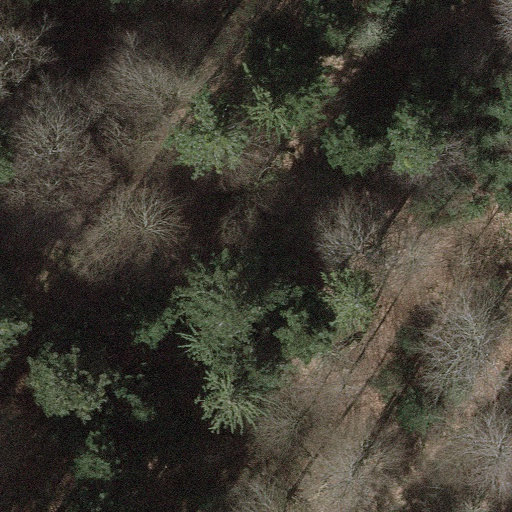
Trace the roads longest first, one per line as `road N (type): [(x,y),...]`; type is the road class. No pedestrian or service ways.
road 1 (track): [(0,220),(83,238),(129,227),(196,195),(294,120),(484,0)]
road 2 (track): [(181,511),(94,407),(42,303),(23,230)]
road 3 (track): [(511,344),(407,511)]
